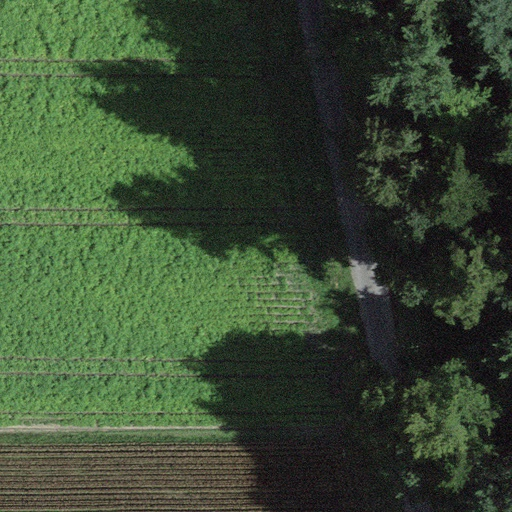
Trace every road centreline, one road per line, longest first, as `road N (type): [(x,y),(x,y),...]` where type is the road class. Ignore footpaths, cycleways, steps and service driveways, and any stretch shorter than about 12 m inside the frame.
road 1 (track): [(407,511),(310,0)]
road 2 (track): [(486,0),(462,180),(373,354)]
